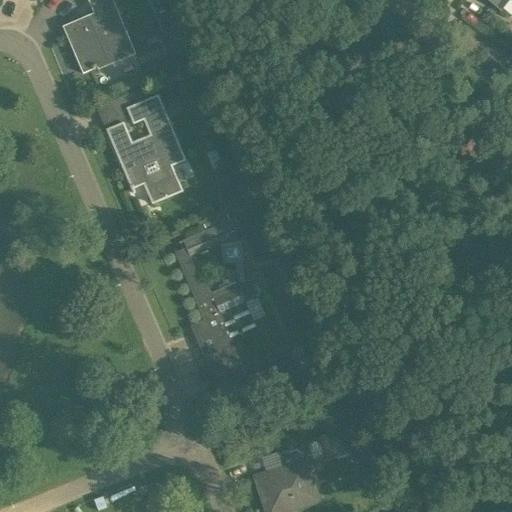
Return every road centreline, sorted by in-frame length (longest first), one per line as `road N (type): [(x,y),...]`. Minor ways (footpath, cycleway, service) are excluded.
road 1 (residential): [(193,441),(30,52),(0,34)]
road 2 (residential): [(22,511),(193,441)]
